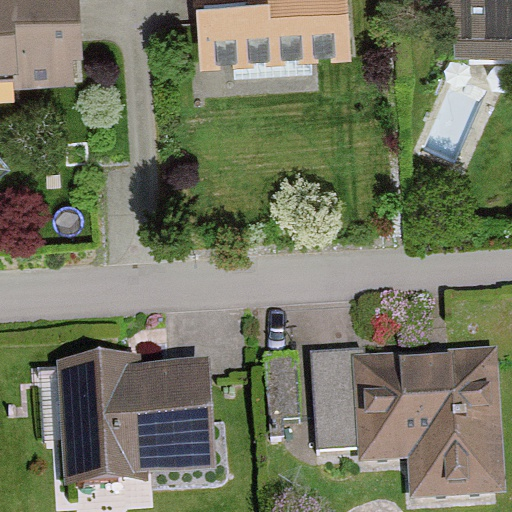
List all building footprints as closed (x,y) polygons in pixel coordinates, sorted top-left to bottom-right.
[(0,0),(0,82),(25,82),(25,96),(87,95),(85,0),(0,0)] [(356,0),(203,0),(206,76),(232,75),(232,86),(315,83),(314,66),(358,64),(356,0)] [(511,0),(446,0),(448,15),(465,14),(467,52),(511,49),(511,0)] [(491,363),(312,369),(315,468),(408,465),(409,508),(496,506),(491,363)] [(138,381),(64,382),(67,499),(133,497),(133,490),(215,488),(212,391),(138,393),(138,381)]
